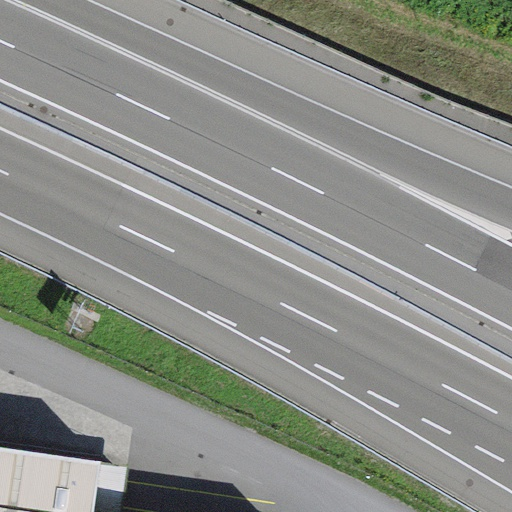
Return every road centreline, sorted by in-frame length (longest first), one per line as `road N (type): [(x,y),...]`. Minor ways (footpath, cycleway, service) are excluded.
road 1 (motorway): [(0,165),(511,415)]
road 2 (motorway): [(511,277),(0,31)]
road 3 (motorway): [(511,202),(0,22)]
